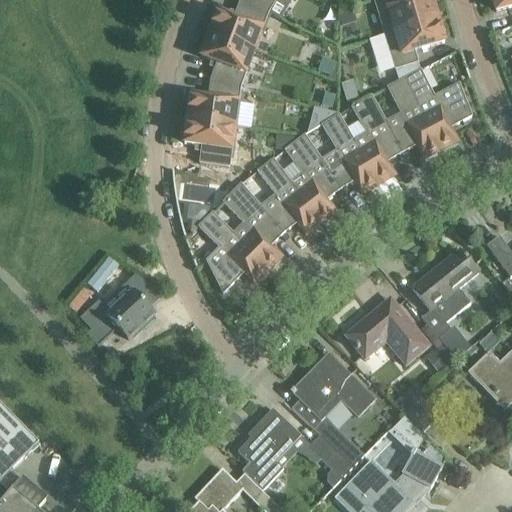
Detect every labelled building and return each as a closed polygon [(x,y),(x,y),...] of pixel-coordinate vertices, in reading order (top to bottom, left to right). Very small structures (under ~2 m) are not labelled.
[(241,0),(241,1),(268,14),(276,0),(241,0)] [(398,0),(378,0),(374,1),(384,36),(437,21),(430,0),(423,0),(400,7),(398,0)] [(511,0),(491,0),(495,13),(511,7),(511,0)] [(254,52),(268,14),(241,1),(234,20),(217,14),(209,36),(254,52)] [(437,21),(384,36),(395,71),(417,64),(414,52),(444,43),(437,21)] [(200,58),(217,64),(210,82),(240,89),(254,52),(209,36),(200,58)] [(434,98),(420,72),(404,81),(440,151),(457,143),(450,129),(471,118),(459,85),(434,98)] [(424,160),(440,151),(404,81),(387,89),(401,115),(385,123),(401,154),(417,146),(424,160)] [(240,89),(210,82),(208,100),(190,98),(187,122),(235,129),(240,89)] [(401,154),(385,123),(371,98),(351,109),(366,135),(353,142),(378,185),(394,176),(386,163),(401,154)] [(353,142),(338,117),(322,127),(336,152),(321,162),(340,191),(354,182),(362,195),(378,185),(353,142)] [(235,129),(187,122),(187,124),(183,123),(180,142),(184,142),(184,145),(201,147),(198,164),(229,169),(235,129)] [(276,137),(274,151),(283,152),(299,140),(276,137)] [(340,191),(321,162),(304,137),(285,152),(303,175),(291,185),(321,225),(335,213),(326,201),(340,191)] [(275,197),(260,208),(283,234),(297,224),(306,236),(321,225),(291,185),(273,161),(257,173),(275,197)] [(283,234),(260,208),(241,186),(223,204),(244,225),(233,236),(268,271),(281,258),(270,248),(283,234)] [(206,263),(223,295),(244,274),(254,284),(268,271),(233,236),(212,215),(198,229),(219,249),(206,263)] [(192,221),(190,231),(193,233),(205,221),(192,220),(192,221)] [(486,248),(510,280),(511,278),(511,255),(499,238),(486,248)] [(440,267),(412,290),(430,313),(421,320),(427,328),(438,341),(443,347),(456,362),(471,350),(453,328),(450,331),(445,325),(470,305),(458,290),(477,274),(459,251),(445,263),(447,266),(442,270),(440,267)] [(98,303),(80,321),(91,332),(86,337),(97,349),(118,330),(128,341),(131,338),(143,327),(145,330),(154,322),(151,319),(154,316),(133,293),(109,315),(98,303)] [(511,298),(511,297),(499,308),(508,319),(511,315),(511,298)] [(390,301),(368,319),(345,338),(365,361),(386,343),(405,367),(429,347),(390,301)] [(439,351),(426,361),(437,375),(450,364),(439,351)] [(489,354),(468,373),(479,385),(483,380),(505,403),(511,396),(511,352),(499,365),(489,354)] [(300,402),(291,411),(313,432),(353,469),(364,458),(341,436),(338,439),(322,423),(341,403),(358,419),(374,402),(349,377),(346,380),(338,372),(341,369),(328,356),(294,391),(293,390),(290,394),(293,397),(294,396),(300,402)] [(418,398),(409,390),(395,405),(404,413),(418,398)] [(402,416),(421,434),(431,423),(430,422),(438,414),(420,397),(402,416)] [(0,483),(38,446),(0,406),(0,483)] [(251,440),(238,454),(250,465),(242,473),(259,491),(278,472),(272,466),(274,464),(299,439),(272,412),(254,431),(257,434),(251,440)] [(389,435),(399,444),(401,443),(414,428),(404,419),(391,433),(389,435)] [(342,481),(353,470),(320,438),(309,450),(333,472),(328,477),(328,484),(334,489),(342,481)] [(424,440),(419,448),(425,452),(427,448),(429,445),(424,440)] [(408,511),(414,506),(413,505),(408,500),(421,487),(427,490),(429,491),(442,468),(439,466),(444,458),(427,448),(425,452),(422,457),(413,451),(412,453),(411,456),(412,457),(402,475),(404,477),(394,486),(385,477),(371,463),(345,489),(364,507),(368,511),(408,511)] [(195,511),(193,509),(190,511),(223,511),(243,491),(222,471),(194,501),(200,506),(195,511)] [(0,506),(0,510),(1,511),(0,511),(37,511),(45,503),(11,475),(0,485),(0,486),(10,495),(0,506)] [(281,511),(262,493),(253,502),(262,511),(281,511)]
